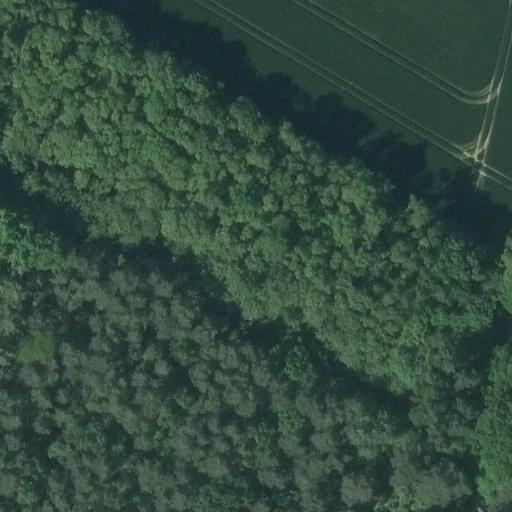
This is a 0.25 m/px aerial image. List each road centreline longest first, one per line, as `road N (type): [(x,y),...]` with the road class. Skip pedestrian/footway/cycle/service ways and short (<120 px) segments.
road 1 (track): [(481,474),(0,189)]
road 2 (track): [(474,511),(511,342)]
